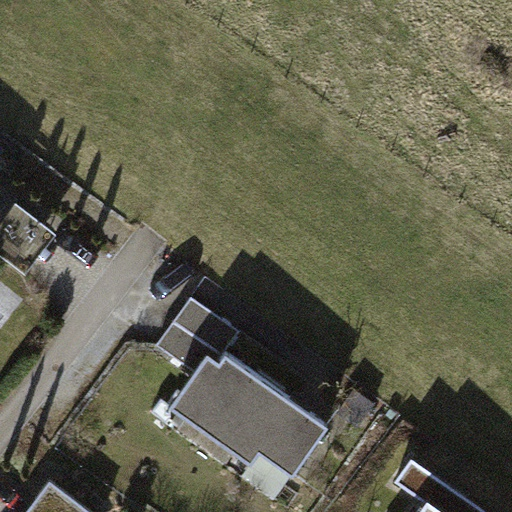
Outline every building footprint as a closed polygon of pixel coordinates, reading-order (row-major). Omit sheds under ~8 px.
[(0,210),(10,198),(0,190),(0,210)] [(31,196),(7,218),(28,242),(52,221),(31,196)] [(194,296),(159,345),(196,371),(173,403),(255,461),(263,449),(296,472),(331,424),(228,351),(243,331),(194,296)] [(456,511),(470,494),(415,455),(399,478),(429,499),(419,511),(456,511)] [(95,511),(53,479),(38,499),(55,511),(95,511)]
